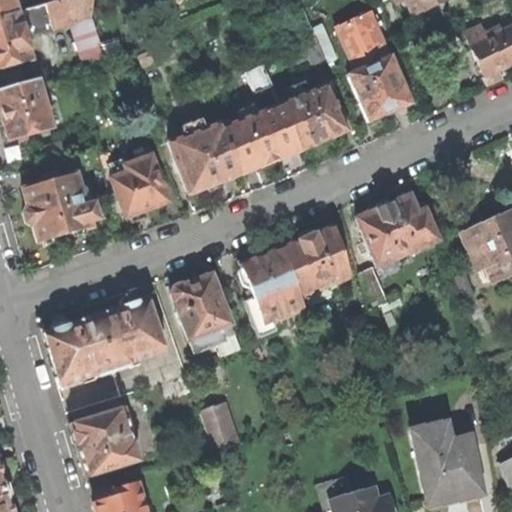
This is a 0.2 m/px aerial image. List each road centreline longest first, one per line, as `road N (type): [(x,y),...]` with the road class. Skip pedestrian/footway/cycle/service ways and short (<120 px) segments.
road 1 (residential): [(511,101),(259,216),(3,308)]
road 2 (residential): [(66,511),(3,308)]
